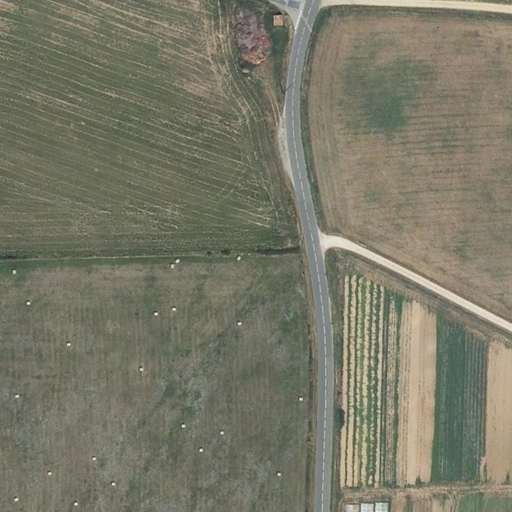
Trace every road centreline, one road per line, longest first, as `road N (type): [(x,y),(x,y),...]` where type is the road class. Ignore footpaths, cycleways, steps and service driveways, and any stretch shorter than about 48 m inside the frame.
road 1 (primary): [(322,511),(329,351),(317,242),(293,142),(309,8)]
road 2 (track): [(511,329),(341,242),(317,242)]
road 3 (track): [(511,10),(309,8)]
